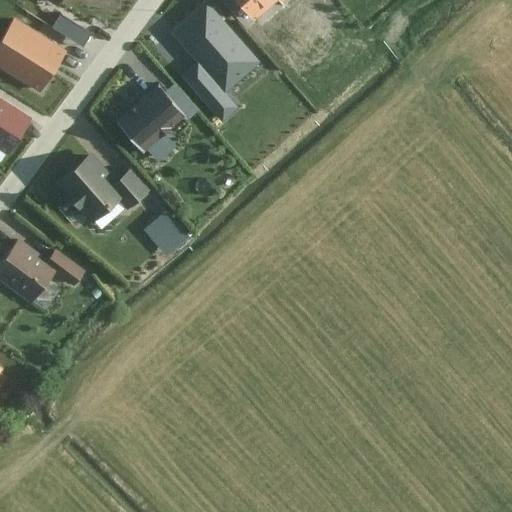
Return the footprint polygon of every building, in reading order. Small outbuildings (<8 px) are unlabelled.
[(67,50),(13,17),(0,38),(0,67),(42,92),(67,50)] [(162,81),(117,118),(143,150),(189,113),(162,81)] [(105,183),(82,155),(52,180),(83,218),(113,192),(105,183)] [(142,191),(123,168),(105,183),(113,192),(123,206),(142,191)] [(156,221),(178,242),(188,233),(166,211),(156,221)] [(40,260),(11,237),(0,251),(0,283),(23,302),(50,268),(40,260)] [(82,269),(54,245),(40,260),(50,268),(69,284),(82,269)]
